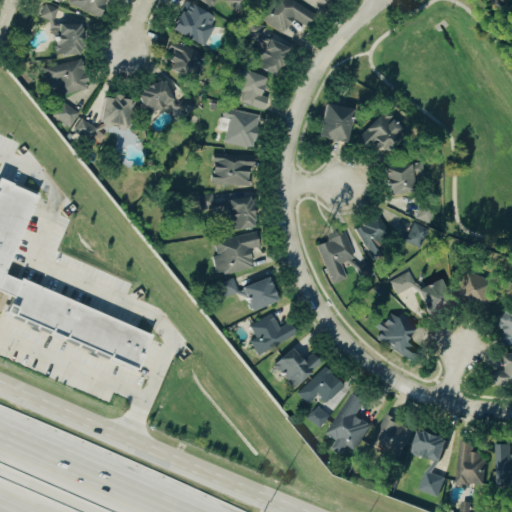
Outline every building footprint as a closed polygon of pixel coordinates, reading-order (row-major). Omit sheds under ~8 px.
[(99,18),(109,0),(67,0),(67,1),(68,4),(99,18)] [(213,0),(193,0),(207,9),(213,0)] [(235,11),(246,0),(225,0),(225,1),(235,11)] [(312,13),(286,0),(264,0),(255,19),(282,33),(288,20),(305,28),(312,13)] [(307,0),(322,8),(326,0),(307,0)] [(489,0),(496,10),(511,0),(489,0)] [(195,45),(209,18),(182,4),(168,30),(195,45)] [(274,78),(285,50),(257,38),(261,29),(246,22),(240,37),(260,45),(251,68),(274,78)] [(77,56),(77,25),(54,25),(54,56),(77,56)] [(191,81),(202,57),(169,41),(158,66),(191,81)] [(53,82),(55,96),(83,92),(79,62),(41,67),(43,84),(53,82)] [(262,80),(241,71),(228,100),(258,112),(264,99),(255,95),(262,80)] [(133,94),(144,116),(170,102),(159,81),(133,94)] [(191,96),(176,101),(173,94),(167,95),(176,120),(197,113),(191,96)] [(100,96),(95,125),(126,131),(131,101),(100,96)] [(67,129),(76,114),(59,104),(49,118),(67,129)] [(314,138),(341,144),(348,111),(321,105),(314,138)] [(218,119),(226,120),(221,144),(249,150),(257,118),(220,110),(218,119)] [(351,142),(362,152),(371,143),(383,154),(405,131),(382,110),(351,142)] [(70,132),(87,143),(96,131),(79,119),(70,132)] [(208,186),(248,186),(249,161),(209,160),(208,186)] [(413,194),(412,164),(381,165),(382,195),(413,194)] [(0,182),(33,196),(1,273),(0,275),(0,182)] [(249,229),(247,194),(197,198),(198,211),(212,210),(214,231),(249,229)] [(425,224),(433,205),(420,200),(412,219),(425,224)] [(351,231),(366,252),(388,236),(373,216),(351,231)] [(418,247),(425,229),(407,221),(399,240),(418,247)] [(208,244),(216,276),(249,268),(245,251),(256,248),(252,233),(208,244)] [(337,265),(351,260),(343,234),(314,245),(329,286),(343,281),(337,265)] [(479,311),(493,285),(468,272),(454,298),(479,311)] [(0,275),(1,273),(19,281),(12,297),(0,291),(0,275)] [(436,280),(413,291),(406,274),(392,281),(397,293),(411,287),(424,317),(448,306),(436,280)] [(274,302),(264,277),(235,288),(231,279),(217,285),(222,299),(240,292),(247,312),(274,302)] [(19,278),(146,331),(132,365),(5,313),(12,297),(19,281),(19,278)] [(511,310),(494,315),(503,347),(511,344),(511,310)] [(411,328),(389,313),(372,340),(411,365),(418,353),(402,343),(411,328)] [(275,328),(269,316),(246,327),(253,341),(248,344),(255,357),(293,336),(286,322),(275,328)] [(288,387),(318,367),(312,358),(300,366),(289,350),(271,362),(288,387)] [(511,354),(502,355),(502,371),(491,371),(492,386),(511,385),(511,354)] [(313,397),(322,406),(341,389),(322,368),(295,393),(305,405),(313,397)] [(325,435),(353,452),(368,427),(353,418),(362,403),(349,395),(325,435)] [(318,429),(327,417),(314,408),(305,419),(318,429)] [(411,430),(383,417),(368,450),(395,463),(411,430)] [(444,440),(416,432),(408,456),(437,464),(444,440)] [(454,485),(481,488),(484,454),(471,453),(472,443),(458,442),(454,485)] [(494,486),(511,486),(511,457),(509,457),(509,446),(494,446),(494,486)] [(418,489),(433,497),(441,482),(426,474),(418,489)]
